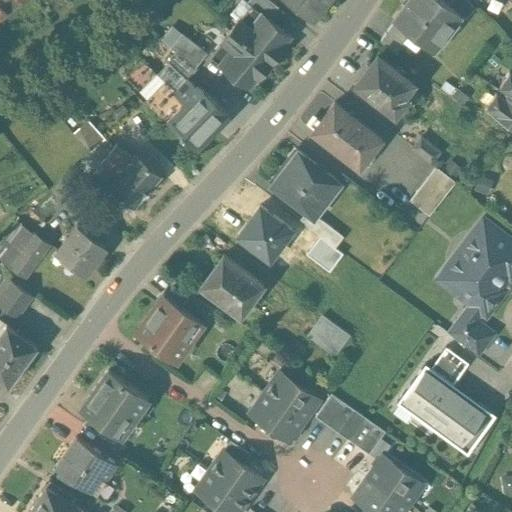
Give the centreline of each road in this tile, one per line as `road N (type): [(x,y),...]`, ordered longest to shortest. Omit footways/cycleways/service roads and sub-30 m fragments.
road 1 (residential): [(86,328),(303,88),(362,0)]
road 2 (residential): [(86,328),(316,486)]
road 3 (residential): [(0,454),(86,328)]
